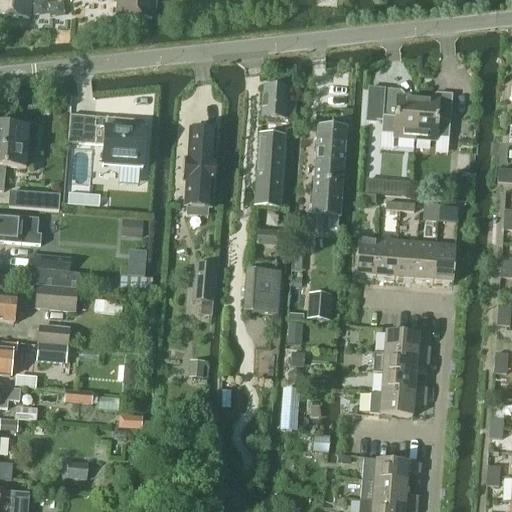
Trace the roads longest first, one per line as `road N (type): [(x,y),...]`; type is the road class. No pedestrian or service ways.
road 1 (residential): [(0,77),(511,20)]
road 2 (residential): [(434,511),(447,308),(360,301)]
